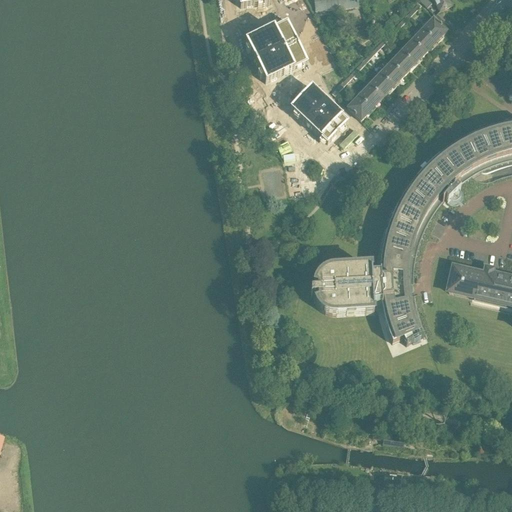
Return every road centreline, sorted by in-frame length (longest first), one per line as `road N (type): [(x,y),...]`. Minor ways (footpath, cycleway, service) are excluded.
road 1 (residential): [(373,137),(324,95),(292,14),(276,0)]
road 2 (residential): [(511,209),(503,243),(492,251),(455,242),(452,231),(480,199),(507,188)]
road 3 (unknown): [(239,95),(337,179)]
